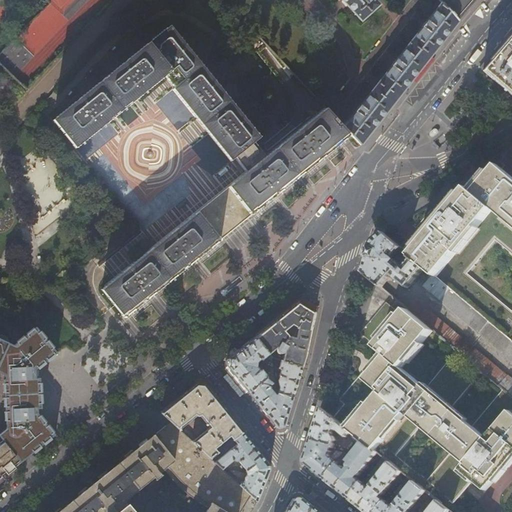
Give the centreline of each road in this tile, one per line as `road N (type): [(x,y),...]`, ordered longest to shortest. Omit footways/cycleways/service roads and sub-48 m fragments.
road 1 (tertiary): [(0,510),(197,350)]
road 2 (residential): [(510,0),(366,168)]
road 3 (residential): [(336,286),(287,466)]
road 4 (residential): [(287,466),(197,350)]
road 5 (tertiary): [(366,168),(290,274)]
road 6 (tertiary): [(197,350),(290,274)]
